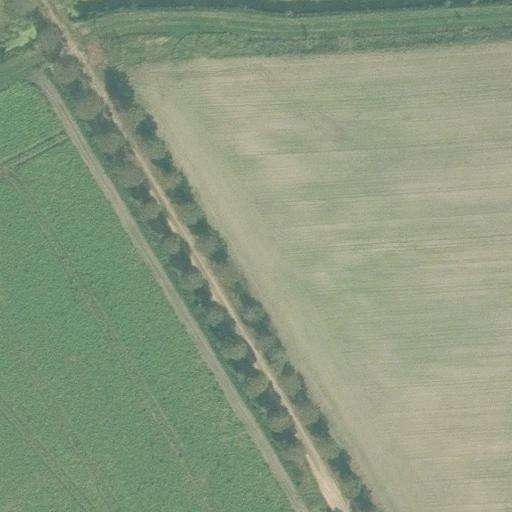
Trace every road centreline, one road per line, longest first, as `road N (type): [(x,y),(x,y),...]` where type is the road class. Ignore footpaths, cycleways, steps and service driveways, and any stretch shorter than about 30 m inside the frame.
road 1 (track): [(34,0),(342,511)]
road 2 (track): [(511,14),(297,29),(115,24),(63,47)]
